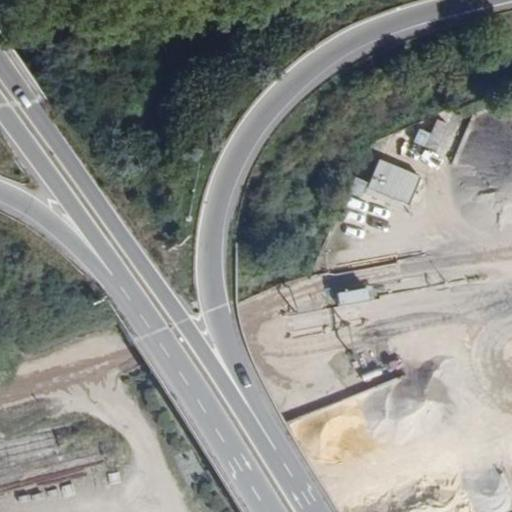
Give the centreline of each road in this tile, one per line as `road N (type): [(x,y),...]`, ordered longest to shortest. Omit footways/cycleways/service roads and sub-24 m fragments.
road 1 (primary): [(272,461),(224,362),(207,304),(206,237),(218,183),(253,120),(300,67),(359,31),(468,0)]
road 2 (track): [(511,255),(454,301),(280,324),(0,394)]
road 3 (primary): [(272,461),(0,73)]
road 4 (primary): [(134,305),(266,511)]
road 5 (primary): [(0,117),(134,305)]
road 6 (primary): [(0,195),(134,305)]
